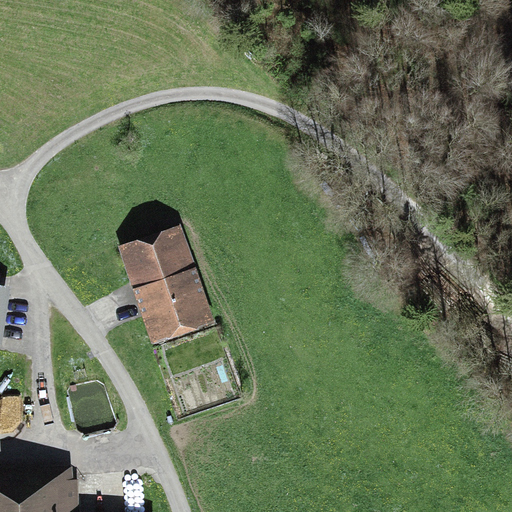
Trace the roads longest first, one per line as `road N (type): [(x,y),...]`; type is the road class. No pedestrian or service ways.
road 1 (unclassified): [(0,196),(61,141),(120,110),(173,95),(243,97),(293,116),(373,171),(511,309)]
road 2 (unclassified): [(0,206),(132,398),(182,511)]
road 3 (track): [(37,260),(37,454)]
road 4 (track): [(155,444),(97,457),(0,458)]
